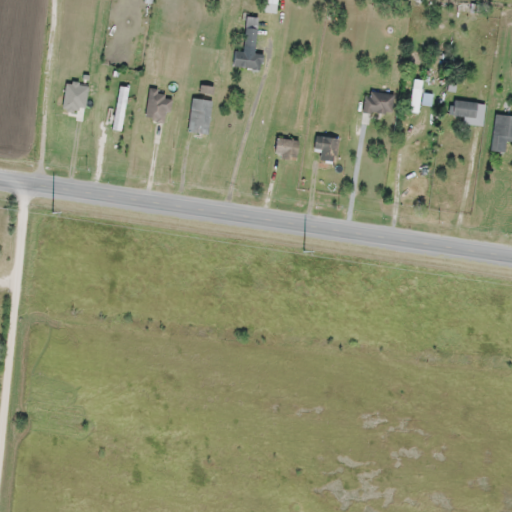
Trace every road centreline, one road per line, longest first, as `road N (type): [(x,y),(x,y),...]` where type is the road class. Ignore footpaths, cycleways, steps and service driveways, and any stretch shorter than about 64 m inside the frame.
road 1 (secondary): [(511,256),(0,180)]
road 2 (residential): [(0,426),(26,184)]
road 3 (residential): [(39,186),(56,0)]
